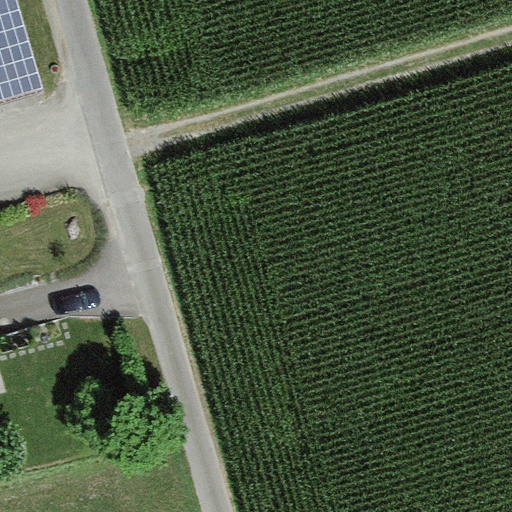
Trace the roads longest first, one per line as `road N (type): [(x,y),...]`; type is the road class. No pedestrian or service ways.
road 1 (unclassified): [(213,511),(66,0)]
road 2 (track): [(511,29),(108,146)]
